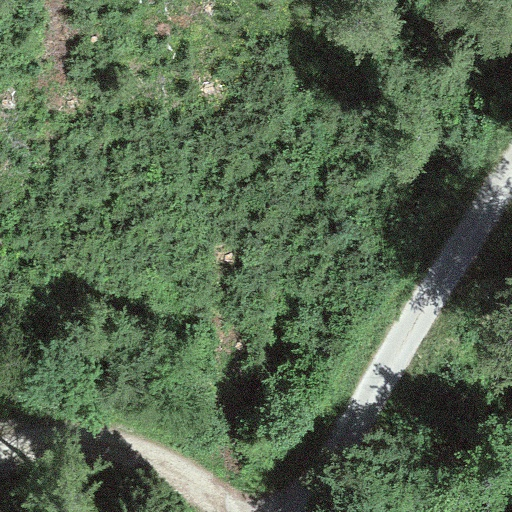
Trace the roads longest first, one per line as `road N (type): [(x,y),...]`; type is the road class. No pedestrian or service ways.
road 1 (unclassified): [(511,187),(315,511)]
road 2 (track): [(0,470),(97,451),(159,469),(226,511)]
